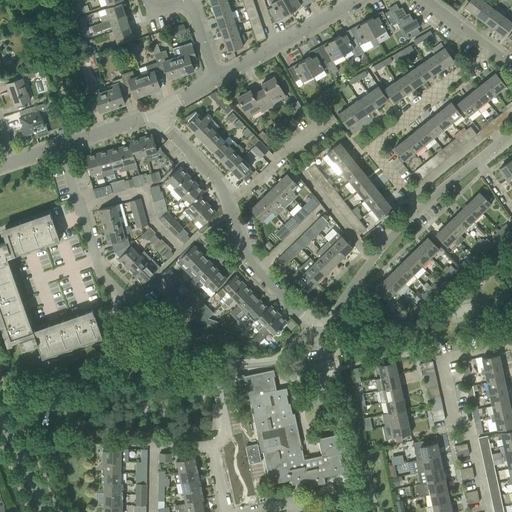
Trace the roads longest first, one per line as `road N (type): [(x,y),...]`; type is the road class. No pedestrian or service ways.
road 1 (residential): [(329,315),(310,320),(257,270),(220,185),(152,116)]
road 2 (residential): [(487,511),(471,435),(449,409),(435,346),(450,354),(511,341)]
road 3 (residential): [(418,207),(373,148),(494,53)]
road 4 (residential): [(157,280),(128,299),(99,272),(59,146)]
road 5 (residential): [(217,79),(358,0)]
road 6 (residential): [(329,315),(418,207)]
road 7 (residential): [(217,79),(194,13),(185,3),(161,9),(146,0)]
road 8 (residential): [(152,511),(159,446),(213,446)]
